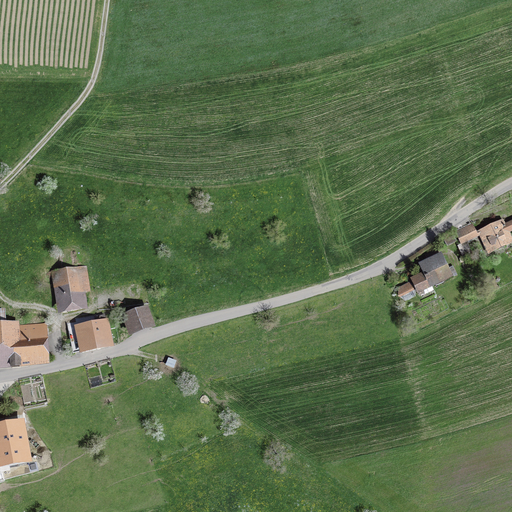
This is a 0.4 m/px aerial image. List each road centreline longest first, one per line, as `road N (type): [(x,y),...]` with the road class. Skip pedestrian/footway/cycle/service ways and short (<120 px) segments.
road 1 (unclassified): [(0,377),(110,353),(372,270),(511,185)]
road 2 (track): [(0,185),(90,86),(107,0)]
